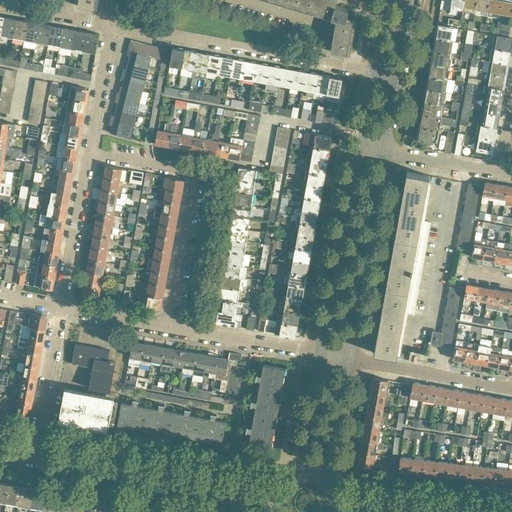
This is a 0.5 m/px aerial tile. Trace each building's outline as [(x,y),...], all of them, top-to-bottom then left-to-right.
[(78,0),(77,6),(94,9),(95,0),(78,0)] [(353,21),(346,20),(348,9),(335,5),(336,0),(281,0),(295,5),(296,4),(310,8),(310,9),(324,13),(324,12),(331,14),(331,17),(336,19),(330,52),(347,55),(353,21)] [(450,11),(450,12),(456,14),(457,10),(463,11),(464,0),(441,0),(440,9),(450,11)] [(464,0),(463,11),(475,13),(476,0),(464,0)] [(476,0),(476,7),(483,9),(482,15),(486,15),(488,10),(489,0),(476,0)] [(502,0),(489,0),(488,10),(486,15),(499,18),(500,12),(502,0)] [(511,0),(502,0),(500,12),(511,14),(511,0)] [(1,37),(12,39),(16,19),(4,17),(1,37)] [(449,18),(447,24),(458,26),(460,27),(461,20),(449,18)] [(16,19),(12,39),(24,41),(28,21),(16,19)] [(24,41),(36,43),(40,23),(28,21),(24,41)] [(496,33),(508,35),(510,29),(502,28),(503,22),(498,21),(496,33)] [(40,23),(36,43),(47,45),(51,25),(40,23)] [(437,24),(435,37),(451,40),(453,41),(456,41),(458,28),(457,28),(447,26),(437,24)] [(47,45),(59,47),(63,28),(51,25),(47,45)] [(59,47),(71,50),(75,30),(63,28),(59,47)] [(71,50),(83,52),(86,32),(75,30),(71,50)] [(474,31),(471,31),(468,30),(465,43),(472,44),(474,31)] [(86,32),(83,52),(95,54),(99,34),(86,32)] [(511,38),(494,35),(491,48),(510,51),(511,39),(511,38)] [(453,41),(451,40),(435,37),(432,50),(451,53),(452,49),(453,41)] [(128,50),(134,52),(137,42),(131,40),(128,50)] [(470,57),(471,49),(472,44),(465,43),(464,51),(462,50),(461,55),(468,56),(470,57)] [(152,46),(146,44),(144,55),(149,56),(149,55),(152,46)] [(172,51),(169,65),(170,65),(182,67),(185,50),(173,47),(172,51)] [(168,50),(162,48),(160,58),(163,59),(166,60),(168,50)] [(491,48),(489,60),(508,64),(510,51),(491,48)] [(139,53),(134,52),(128,50),(128,53),(130,53),(128,63),(148,68),(152,57),(152,56),(149,55),(149,56),(144,55),(139,53)] [(185,50),(182,67),(193,69),(197,52),(185,50)] [(432,50),(430,63),(451,66),(452,58),(450,58),(451,53),(432,50)] [(197,52),(193,69),(206,72),(209,54),(197,52)] [(209,54),(206,72),(218,74),(221,56),(209,54)] [(221,56),(218,74),(230,76),(233,58),(221,56)] [(0,63),(8,65),(9,59),(0,57),(0,63)] [(20,67),(31,69),(32,63),(28,62),(28,58),(21,57),(21,61),(20,67)] [(53,59),(45,57),(44,65),(43,71),(55,74),(56,69),(55,67),(51,67),(53,59)] [(233,58),(230,76),(242,78),(245,60),(233,58)] [(8,65),(20,67),(21,61),(9,59),(8,65)] [(245,60),(242,78),(254,80),(257,63),(245,60)] [(489,60),(487,73),(505,76),(508,64),(489,60)] [(32,63),(31,69),(43,71),(44,65),(32,63)] [(146,80),(148,68),(128,63),(126,72),(123,71),(122,74),(146,80)] [(257,63),(254,80),(266,83),(269,65),(257,63)] [(430,63),(428,75),(448,79),(451,66),(430,63)] [(55,74),(67,76),(68,66),(62,65),(61,68),(55,67),(56,69),(55,74)] [(266,83),(265,88),(277,90),(278,85),(281,67),(269,65),(266,83)] [(67,76),(78,78),(80,68),(68,66),(67,76)] [(281,67),(278,85),(289,87),(292,69),(281,67)] [(83,69),(80,68),(78,78),(90,80),(92,74),(82,72),(83,69)] [(456,80),(464,81),(466,69),(462,68),(460,76),(457,76),(456,80)] [(17,71),(5,69),(4,75),(16,77),(17,71)] [(302,89),(305,71),(292,69),(289,87),(288,92),(297,93),(298,89),(301,90),(302,89)] [(305,71),(302,89),(307,90),(306,96),(313,98),(317,74),(305,71)] [(487,73),(485,85),(503,89),(505,76),(487,73)] [(142,92),(146,80),(122,74),(122,76),(124,77),(122,86),(142,92)] [(317,74),(313,98),(319,99),(320,92),(327,94),(330,76),(317,74)] [(428,75),(426,88),(446,91),(448,79),(428,75)] [(339,98),(342,78),(330,76),(327,94),(326,98),(333,99),(334,97),(339,98)] [(35,79),(34,85),(46,87),(47,81),(35,79)] [(14,89),(15,83),(3,81),(2,87),(14,89)] [(51,82),(49,94),(56,95),(58,88),(59,83),(51,82)] [(475,84),(472,83),(467,82),(465,95),(473,96),(475,84)] [(33,93),(45,95),(46,87),(34,85),(33,93)] [(485,85),(482,98),(501,101),(503,89),(485,85)] [(72,86),(69,99),(86,102),(89,89),(72,86)] [(139,103),(142,92),(122,86),(120,95),(117,94),(116,97),(139,103)] [(164,94),(176,96),(178,89),(166,87),(165,87),(164,94)] [(426,88),(423,100),(444,104),(446,92),(446,91),(426,88)] [(189,91),(188,98),(200,100),(202,93),(189,91)] [(0,98),(12,101),(13,95),(1,93),(0,95),(0,96),(0,98)] [(33,93),(32,98),(44,101),(45,95),(33,93)] [(200,100),(212,103),(214,96),(202,93),(200,100)] [(465,95),(463,108),(470,109),(473,96),(465,95)] [(136,115),(139,103),(116,97),(116,99),(118,100),(116,109),(136,115)] [(0,105),(10,107),(12,101),(0,98),(0,105)] [(31,104),(43,107),(44,101),(32,98),(31,104)] [(482,98),(480,111),(498,114),(501,101),(482,98)] [(84,114),(86,102),(69,99),(67,110),(84,114)] [(230,106),(237,107),(238,100),(231,99),(230,106)] [(177,100),(176,106),(187,108),(188,102),(177,100)] [(238,100),(237,107),(243,108),(245,101),(238,100)] [(250,100),(248,109),(261,111),(262,105),(256,104),(257,101),(250,100)] [(423,100),(421,113),(442,116),(444,104),(423,100)] [(0,111),(9,113),(10,107),(0,105),(0,111)] [(468,121),(470,109),(463,108),(461,120),(468,121)] [(110,120),(111,120),(133,126),(136,115),(116,109),(114,118),(111,118),(110,120)] [(228,109),(226,116),(235,118),(236,111),(228,109)] [(303,109),(301,119),(309,120),(310,113),(310,110),(303,109)] [(309,120),(315,121),(321,122),(323,110),(316,109),(315,114),(310,113),(309,120)] [(65,122),(82,125),(84,114),(67,110),(65,122)] [(248,113),(236,111),(235,118),(247,120),(248,113)] [(496,126),(498,114),(480,111),(478,123),(496,126)] [(325,112),(324,120),(323,123),(334,125),(335,119),(335,114),(325,112)] [(248,113),(247,120),(259,123),(260,115),(248,113)] [(421,113),(419,125),(439,129),(440,124),(455,127),(457,119),(442,116),(421,113)] [(155,144),(167,146),(172,117),(168,116),(166,124),(165,123),(163,131),(157,130),(155,144)] [(110,133),(130,138),(133,126),(111,120),(110,120),(110,122),(112,123),(110,133)] [(247,120),(246,127),(258,129),(259,123),(247,120)] [(13,137),(15,124),(0,121),(0,134),(10,136),(13,137)] [(62,134),(80,137),(82,125),(65,122),(62,134)] [(496,126),(478,123),(476,136),(494,139),(496,126)] [(171,124),(167,146),(179,148),(182,134),(178,133),(179,125),(171,124)] [(194,136),(191,150),(203,153),(206,139),(200,137),(201,133),(201,132),(199,132),(200,125),(196,125),(194,136)] [(426,141),(437,142),(439,129),(419,125),(416,139),(426,141)] [(37,140),(39,128),(32,127),(30,136),(27,135),(26,139),(30,139),(37,140)] [(256,135),(258,129),(246,127),(245,133),(256,135)] [(278,127),(277,133),(289,135),(290,129),(278,127)] [(206,139),(203,153),(215,155),(218,141),(220,128),(215,128),(214,135),(212,134),(211,140),(206,139)] [(151,143),(153,131),(149,130),(148,130),(145,141),(151,143)] [(448,131),(444,152),(450,153),(454,132),(448,131)] [(256,135),(245,133),(243,140),(255,142),(256,135)] [(289,135),(277,133),(275,140),(288,142),(289,135)] [(308,146),(310,146),(329,150),(332,136),(310,133),(308,146)] [(456,146),(454,154),(461,155),(462,147),(463,142),(468,143),(469,135),(458,133),(456,146)] [(8,148),(10,136),(0,134),(0,146),(6,148),(8,148)] [(59,145),(78,149),(80,137),(62,134),(61,134),(59,145)] [(194,136),(182,134),(179,148),(191,150),(194,136)] [(491,152),(494,139),(476,136),(473,149),(474,149),(484,151),(491,152)] [(240,159),(241,152),(242,146),(242,145),(243,140),(231,137),(230,143),(228,157),(240,159)] [(254,148),(255,142),(243,140),(242,145),(242,146),(254,148)] [(288,142),(275,140),(274,146),(287,148),(288,142)] [(230,143),(218,141),(215,155),(228,157),(230,143)] [(58,157),(76,161),(78,149),(59,145),(57,157),(58,157)] [(254,148),(242,146),(241,152),(253,155),(254,148)] [(274,146),(273,152),(286,154),(287,148),(274,146)] [(311,159),(327,162),(329,150),(310,146),(309,151),(312,152),(311,159)] [(251,162),(253,155),(241,152),(240,159),(251,162)] [(286,154),(273,152),(272,158),(285,161),(286,154)] [(56,169),(61,170),(74,172),(76,161),(58,157),(56,169)] [(272,158),(271,164),(283,167),(285,161),(272,158)] [(305,171),(325,174),(327,162),(311,159),(306,158),(305,165),(306,166),(305,171)] [(25,163),(23,175),(30,176),(32,164),(25,163)] [(282,173),(283,167),(271,164),(270,171),(277,172),(282,173)] [(103,178),(120,181),(122,168),(105,165),(103,178)] [(237,179),(255,182),(257,170),(239,167),(237,179)] [(59,182),(72,184),(74,172),(61,170),(60,176),(55,175),(54,181),(59,182)] [(132,170),(129,183),(141,185),(144,172),(132,170)] [(323,187),(325,174),(305,171),(304,176),(303,183),(323,187)] [(373,353),(396,357),(398,346),(401,346),(407,313),(414,314),(431,222),(423,220),(429,187),(427,187),(429,176),(406,171),(373,353)] [(150,186),(152,174),(146,173),(144,185),(150,186)] [(28,187),(30,176),(23,175),(21,186),(28,187)] [(168,177),(165,189),(182,192),(184,180),(168,177)] [(103,178),(101,190),(121,193),(123,193),(124,187),(119,186),(120,181),(103,178)] [(253,194),(255,182),(237,179),(235,191),(253,194)] [(56,193),(69,195),(72,184),(59,182),(56,193)] [(484,186),(481,202),(486,203),(487,200),(493,201),(496,184),(485,182),(484,186)] [(320,199),(323,187),(303,183),(300,183),(299,188),(296,187),(295,190),(287,189),(287,193),(320,199)] [(468,183),(467,189),(479,191),(480,185),(468,183)] [(493,201),(493,204),(498,205),(500,198),(505,199),(508,186),(496,184),(493,201)] [(21,186),(19,198),(26,200),(28,187),(21,186)] [(162,188),(161,194),(164,194),(163,201),(180,204),(182,192),(165,189),(162,188)] [(467,189),(466,195),(478,197),(479,191),(467,189)] [(101,190),(99,201),(116,204),(117,198),(120,199),(121,193),(101,190)] [(234,203),(251,206),(253,194),(235,191),(234,203)] [(49,204),(67,207),(69,195),(56,193),(52,192),(49,204)] [(299,208),(318,212),(320,199),(287,193),(283,192),(282,198),(292,199),(292,200),(300,202),(299,208)] [(0,195),(0,207),(8,209),(10,197),(4,196),(0,195)] [(466,195),(465,201),(477,203),(478,197),(466,195)] [(30,201),(29,207),(36,209),(38,202),(30,201)] [(97,212),(121,217),(122,211),(114,210),(116,204),(99,201),(97,212)] [(155,211),(161,212),(178,215),(180,204),(163,201),(162,206),(156,205),(155,211)] [(465,201),(464,207),(476,209),(477,203),(465,201)] [(249,218),(251,206),(234,203),(232,215),(249,218)] [(47,216),(65,219),(67,207),(49,204),(47,216)] [(279,213),(279,218),(291,220),(296,221),(316,224),(318,212),(299,208),(295,207),(293,216),(286,214),(279,213)] [(464,207),(463,213),(475,215),(476,209),(464,207)] [(160,218),(159,224),(176,227),(178,215),(161,212),(155,211),(154,217),(160,218)] [(97,212),(95,224),(111,227),(119,229),(121,217),(97,212)] [(463,213),(462,219),(474,221),(475,215),(463,213)] [(230,227),(248,230),(249,218),(232,215),(230,227)] [(45,228),(63,231),(65,219),(47,216),(45,228)] [(462,219),(461,225),(473,227),(474,221),(462,219)] [(298,234),(314,237),(316,224),(296,221),(295,226),(299,227),(298,234)] [(93,236),(109,239),(114,240),(115,234),(110,233),(111,227),(95,224),(93,236)] [(173,239),(176,227),(159,224),(158,230),(155,229),(154,235),(157,236),(173,239)] [(461,225),(460,231),(472,233),(473,227),(461,225)] [(501,225),(500,231),(504,232),(511,233),(511,227),(505,226),(501,225)] [(246,241),(248,230),(230,227),(228,239),(246,241)] [(45,228),(43,239),(61,243),(63,231),(45,228)] [(460,231),(459,237),(471,239),(472,233),(460,231)] [(292,246),(311,249),(314,237),(298,234),(294,233),(292,246)] [(13,234),(10,246),(17,247),(20,235),(13,234)] [(90,248),(107,251),(109,239),(93,236),(90,248)] [(173,239),(157,236),(155,247),(171,251),(173,239)] [(459,237),(458,243),(469,245),(471,239),(459,237)] [(474,239),(471,257),(483,259),(485,245),(486,240),(486,239),(481,238),(480,241),(474,239)] [(41,251),(59,254),(61,243),(48,240),(43,239),(41,251)] [(228,239),(227,251),(244,253),(246,241),(228,239)] [(486,240),(485,245),(483,259),(494,261),(497,247),(498,242),(486,240)] [(497,247),(494,261),(505,263),(508,249),(509,244),(509,243),(504,242),(502,248),(497,247)] [(468,251),(469,245),(458,243),(457,249),(468,251)] [(293,259),(309,262),(311,249),(292,246),(291,251),(294,252),(293,259)] [(149,258),(153,259),(169,261),(171,251),(155,247),(154,253),(150,253),(149,258)] [(21,248),(19,260),(27,261),(29,249),(21,248)] [(90,248),(88,259),(105,262),(107,251),(90,248)] [(38,263),(57,266),(59,254),(41,251),(38,263)] [(225,263),(242,265),(244,253),(227,251),(225,263)] [(147,270),(150,271),(167,274),(169,261),(153,259),(149,258),(147,270)] [(307,274),(309,262),(293,259),(288,258),(285,258),(283,266),(269,263),(268,267),(282,270),(287,271),(307,274)] [(86,271),(103,274),(105,262),(88,259),(86,271)] [(38,263),(36,274),(55,278),(57,266),(38,263)] [(247,266),(242,265),(225,263),(223,274),(245,278),(247,266)] [(6,269),(4,280),(11,281),(13,270),(6,269)] [(23,284),(25,272),(17,271),(15,282),(23,284)] [(86,271),(84,283),(101,286),(103,274),(86,271)] [(167,274),(150,271),(148,282),(165,285),(167,274)] [(286,276),(284,283),(304,287),(307,274),(287,271),(286,276)] [(47,288),(53,289),(55,278),(42,275),(36,274),(34,286),(47,288)] [(223,274),(221,287),(239,289),(245,290),(246,278),(245,278),(223,274)] [(165,285),(148,282),(146,294),(163,297),(165,285)] [(82,294),(99,297),(101,286),(84,283),(82,294)] [(302,299),(304,287),(283,283),(281,283),(280,290),(270,288),(270,289),(265,288),(264,292),(268,293),(302,299)] [(469,305),(470,298),(475,299),(478,286),(466,284),(463,303),(469,305)] [(460,293),(462,287),(450,285),(449,291),(460,293)] [(475,299),(487,301),(489,288),(478,286),(475,299)] [(237,301),(239,289),(221,287),(220,299),(237,301)] [(497,310),(498,303),(500,290),(489,288),(487,301),(486,308),(497,310)] [(125,290),(123,302),(129,303),(131,291),(125,290)] [(500,290),(498,303),(497,310),(508,312),(509,306),(511,292),(500,290)] [(459,299),(460,293),(449,291),(448,297),(459,299)] [(279,308),(300,312),(302,299),(268,293),(268,297),(276,299),(275,301),(280,302),(279,308)] [(163,297),(146,294),(144,306),(155,308),(161,309),(163,297)] [(458,305),(459,299),(448,297),(447,303),(458,305)] [(218,310),(235,313),(236,306),(242,307),(243,302),(237,301),(220,299),(218,310)] [(457,311),(458,305),(447,303),(446,309),(457,311)] [(298,324),(300,312),(279,308),(277,321),(298,324)] [(456,317),(457,311),(446,309),(445,315),(456,317)] [(16,318),(17,311),(10,310),(8,323),(13,324),(21,325),(23,319),(16,318)] [(234,319),(235,313),(218,310),(216,323),(236,327),(237,320),(234,319)] [(460,320),(471,322),(472,317),(473,313),(461,311),(460,320)] [(28,326),(45,329),(47,317),(31,313),(28,326)] [(249,315),(247,328),(253,330),(256,316),(249,315)] [(455,323),(456,317),(445,315),(444,321),(455,323)] [(259,317),(257,330),(263,331),(266,318),(259,317)] [(495,321),(494,326),(502,327),(505,328),(506,323),(506,322),(495,320),(495,321)] [(295,337),(298,324),(277,321),(275,334),(295,337)] [(454,329),(455,323),(444,321),(443,327),(454,329)] [(471,325),(470,331),(477,332),(476,339),(480,340),(480,338),(481,333),(482,327),(471,325)] [(27,326),(25,339),(26,339),(43,342),(45,329),(37,328),(28,326),(27,326)] [(443,327),(442,333),(447,334),(453,335),(454,329),(443,327)] [(431,343),(439,344),(442,333),(433,331),(431,343)] [(447,334),(442,333),(439,344),(445,345),(447,334)] [(24,351),(27,352),(41,355),(43,342),(26,339),(24,351)] [(130,357),(128,364),(139,366),(140,363),(143,343),(132,341),(130,357)] [(143,343),(140,363),(150,364),(151,360),(154,345),(143,343)] [(464,361),(476,363),(479,345),(468,343),(467,347),(464,361)] [(72,364),(88,367),(93,367),(89,388),(110,392),(115,362),(113,361),(108,360),(110,350),(75,344),(72,364)] [(151,360),(162,362),(165,347),(154,345),(151,360)] [(455,348),(453,359),(464,361),(467,347),(455,345),(455,348)] [(476,363),(487,365),(491,347),(479,345),(476,363)] [(165,347),(162,362),(161,370),(171,371),(172,364),(175,349),(165,347)] [(487,365),(498,367),(501,354),(502,349),(491,347),(487,365)] [(172,364),(183,366),(186,351),(175,349),(172,364)] [(498,367),(510,369),(511,357),(511,350),(508,350),(507,355),(501,354),(498,367)] [(26,356),(25,364),(38,366),(41,355),(27,352),(24,351),(23,356),(26,356)] [(186,351),(183,366),(182,372),(193,374),(196,353),(186,351)] [(207,355),(204,370),(210,371),(208,377),(214,378),(218,357),(213,356),(214,354),(213,353),(209,352),(208,353),(208,355),(207,355)] [(228,381),(231,364),(233,353),(229,352),(228,359),(218,357),(214,378),(222,380),(228,381)] [(196,353),(193,374),(203,376),(204,370),(207,355),(196,353)] [(236,365),(237,362),(237,360),(241,361),(242,354),(233,353),(231,364),(236,365)] [(36,379),(38,366),(25,364),(23,372),(20,371),(19,376),(36,379)] [(244,367),(236,365),(231,364),(228,381),(226,391),(225,398),(224,398),(224,402),(237,405),(244,367)] [(256,379),(260,380),(258,390),(281,394),(285,368),(263,364),(261,375),(257,374),(256,373),(256,374),(255,378),(255,379),(256,380),(256,379)] [(17,375),(15,388),(17,388),(34,391),(34,390),(35,383),(36,380),(36,379),(19,376),(17,375)] [(371,390),(388,393),(389,387),(387,387),(388,380),(373,377),(371,390)] [(137,378),(136,382),(135,386),(146,388),(147,380),(137,378)] [(399,395),(402,396),(407,397),(410,384),(401,382),(400,389),(399,395)] [(412,384),(409,405),(416,406),(418,398),(422,399),(425,384),(413,382),(412,384)] [(425,384),(422,399),(434,401),(437,386),(425,384)] [(437,386),(434,401),(446,403),(448,388),(437,386)] [(17,388),(15,401),(32,404),(34,391),(17,388)] [(65,388),(58,421),(61,422),(108,431),(109,426),(113,427),(118,403),(117,403),(113,402),(114,397),(70,389),(68,388),(65,388)] [(448,388),(446,403),(458,406),(460,391),(448,388)] [(201,390),(200,394),(199,398),(210,400),(210,395),(211,392),(201,390)] [(281,394),(258,390),(256,401),(252,400),(252,399),(251,399),(251,400),(251,404),(250,405),(251,405),(255,406),(254,416),(276,420),(281,394)] [(368,402),(383,405),(390,406),(391,399),(387,398),(388,393),(371,390),(368,402)] [(460,391),(458,406),(469,408),(472,393),(460,391)] [(472,393),(469,408),(481,410),(484,395),(472,393)] [(484,395),(481,410),(493,412),(496,397),(484,395)] [(496,397),(493,412),(505,414),(508,399),(496,397)] [(121,402),(117,425),(143,429),(147,407),(137,405),(138,401),(138,400),(137,400),(133,399),(132,400),(133,400),(132,404),(121,402)] [(15,401),(13,412),(29,415),(32,404),(15,401)] [(368,402),(366,414),(383,418),(388,418),(389,413),(382,411),(383,405),(368,402)] [(158,409),(147,407),(143,429),(169,434),(173,412),(163,410),(164,406),(165,405),(159,404),(158,405),(159,405),(158,409)] [(184,414),(173,412),(169,434),(195,439),(200,417),(189,415),(190,410),(189,410),(185,409),(184,409),(185,409),(184,414)] [(210,418),(200,417),(195,439),(222,444),(226,421),(215,419),(216,415),(215,414),(211,414),(210,413),(210,414),(211,414),(210,418)] [(382,424),(383,418),(366,414),(364,427),(379,430),(380,423),(382,424)] [(249,442),(271,447),(276,420),(254,416),(252,427),(247,426),(247,425),(247,426),(246,430),(246,431),(251,432),(249,442)] [(430,422),(418,420),(417,428),(429,430),(430,422)] [(362,439),(379,442),(380,436),(378,436),(379,430),(364,427),(362,439)] [(403,438),(415,439),(416,431),(404,430),(403,438)] [(362,439),(360,452),(374,454),(375,448),(382,449),(383,443),(379,442),(362,439)] [(357,464),(372,467),(374,460),(375,460),(376,455),(374,454),(360,452),(357,464)] [(391,457),(389,470),(396,471),(397,458),(391,457)] [(400,457),(399,472),(411,474),(412,459),(400,457)] [(423,475),(424,460),(412,459),(411,474),(423,475)] [(435,476),(436,461),(424,460),(423,475),(435,476)] [(447,478),(448,463),(436,461),(435,476),(447,478)] [(459,479),(460,464),(448,463),(447,478),(459,479)] [(471,480),(472,465),(460,464),(459,479),(471,480)] [(482,482),(484,467),(472,465),(471,480),(482,482)] [(494,483),(496,468),(484,467),(482,482),(494,483)] [(506,484),(508,470),(496,468),(494,483),(506,484)] [(0,482),(0,503),(6,504),(9,484),(0,482)] [(9,484),(6,504),(18,506),(22,487),(9,484)] [(22,487),(18,506),(30,509),(34,489),(22,487)] [(35,511),(42,511),(46,491),(34,489),(30,509),(36,510),(35,511)] [(42,511),(55,511),(58,493),(46,491),(42,511)] [(58,493),(55,511),(67,511),(70,495),(58,493)] [(70,495),(67,511),(80,511),(83,498),(70,495)] [(83,498),(80,511),(92,511),(95,500),(83,498)] [(95,500),(92,511),(105,511),(107,502),(95,500)] [(107,502),(105,511),(118,511),(120,504),(107,502)]
